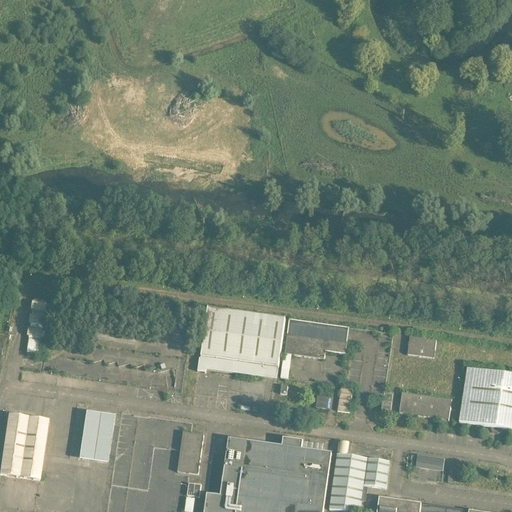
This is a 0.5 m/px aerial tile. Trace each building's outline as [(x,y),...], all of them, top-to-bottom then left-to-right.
[(45,305),(46,302),(34,300),(33,303),(32,303),(30,311),(32,311),(31,316),(30,316),(28,324),(30,325),(30,328),(28,328),(27,337),(28,338),(26,354),(38,356),(41,339),(45,340),(46,334),(41,333),(43,324),(45,325),(46,319),(44,318),(45,311),(50,312),(50,306),(45,305)] [(279,370),(285,322),(208,311),(201,358),(279,370)] [(349,331),(288,323),(283,355),(324,360),(325,352),(346,355),(349,331)] [(410,339),(407,356),(433,360),(436,343),(410,339)] [(511,432),(511,377),(468,371),(460,424),(511,432)] [(328,411),(329,399),(331,388),(319,387),(317,397),(316,409),(328,411)] [(349,414),(352,390),(341,389),(337,412),(349,414)] [(449,422),(452,402),(402,395),(399,415),(449,422)] [(391,414),(392,404),(383,403),(381,412),(391,414)] [(0,475),(0,476),(6,477),(39,482),(40,482),(48,422),(41,421),(15,417),(9,417),(0,475)] [(106,465),(113,423),(85,419),(78,461),(106,465)] [(204,438),(184,435),(178,473),(198,476),(204,438)] [(324,511),(332,456),(322,454),(301,451),(302,444),(283,441),(282,449),(228,441),(224,469),(220,499),(206,497),(204,510),(204,511),(321,511),(322,511),(324,511)] [(386,491),(390,464),(337,457),(329,511),(359,511),(361,503),(366,503),(368,488),(386,491)] [(443,469),(444,461),(418,457),(416,466),(443,469)] [(199,499),(201,487),(189,485),(187,497),(199,499)] [(420,511),(422,506),(421,506),(385,500),(380,500),(377,511),(420,511)]
